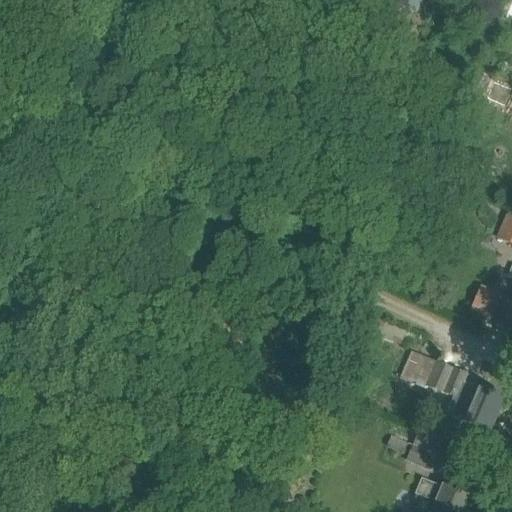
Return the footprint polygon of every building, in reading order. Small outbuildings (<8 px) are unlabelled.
[(399,0),(398,3),(417,12),(422,0),(399,0)] [(471,309),(504,324),(511,327),(511,214),(508,213),(497,240),(511,246),(511,301),(481,287),(471,309)] [(359,349),(361,349),(356,359),(365,363),(369,353),(372,355),(383,331),(398,338),(400,334),(412,339),(413,336),(403,331),(403,330),(386,322),(386,323),(373,318),(359,349)] [(458,428),(461,423),(488,435),(503,400),(476,388),(464,384),(467,377),(438,364),(412,353),(400,380),(427,391),(428,386),(458,399),(459,397),(470,402),(466,410),(459,407),(453,409),(447,423),(458,428)] [(419,430),(406,463),(431,473),(444,441),(419,430)] [(386,448),(392,451),(405,456),(409,445),(391,438),(386,448)] [(464,511),(470,500),(443,489),(442,490),(429,484),(421,481),(415,495),(416,496),(410,511),(464,511)]
